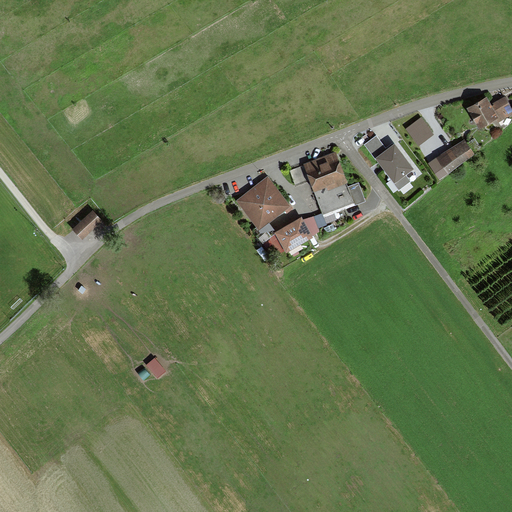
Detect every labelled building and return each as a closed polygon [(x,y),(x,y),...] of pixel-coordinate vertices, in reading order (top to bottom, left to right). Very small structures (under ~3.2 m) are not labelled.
[(484,99),(468,108),(479,127),(509,110),(503,98),(488,107),(484,99)] [(422,118),(406,129),(419,146),(434,135),(422,118)] [(376,159),(395,145),(393,143),(386,148),(377,136),(365,145),(376,159)] [(465,139),(428,164),(439,180),(476,155),(465,139)] [(413,169),(395,145),(376,159),(398,189),(409,181),(405,175),(413,169)] [(336,152),(303,165),(314,193),(315,192),(326,188),(327,192),(346,184),(348,183),(336,152)] [(267,177),(237,201),(259,229),(289,206),(267,177)] [(358,183),(348,187),(353,203),(355,206),(365,202),(358,183)] [(326,188),(315,192),(323,214),(341,207),(353,203),(348,187),(346,184),(327,192),(326,188)] [(90,212),(72,228),(80,237),(98,221),(90,212)] [(312,238),(300,218),(274,233),(285,253),(312,238)] [(148,366),(160,380),(167,373),(156,360),(148,366)]
